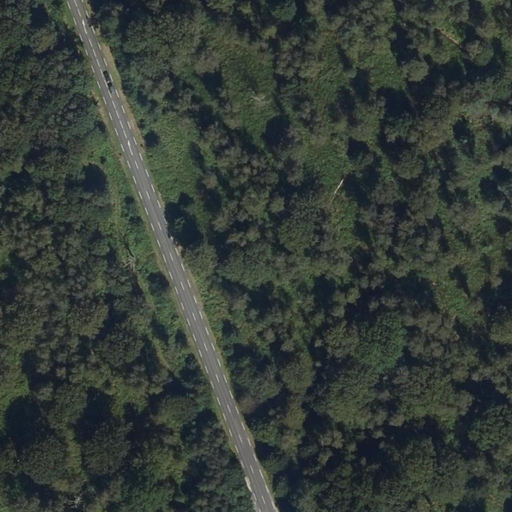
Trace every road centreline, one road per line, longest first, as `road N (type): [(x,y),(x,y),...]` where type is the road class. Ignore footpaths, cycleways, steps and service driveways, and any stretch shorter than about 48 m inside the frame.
road 1 (primary): [(79,0),(270,511)]
road 2 (track): [(105,511),(141,450),(225,393)]
road 3 (track): [(511,67),(412,0)]
